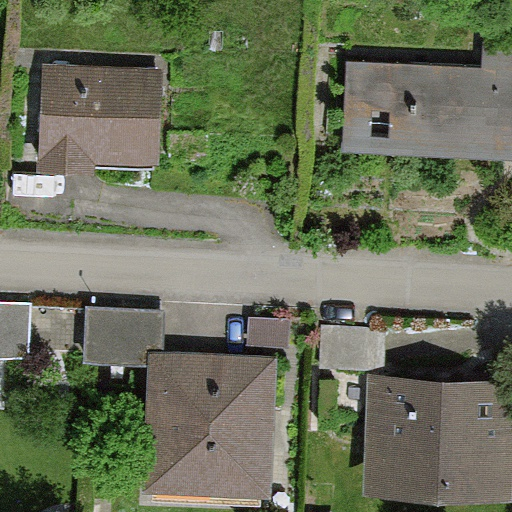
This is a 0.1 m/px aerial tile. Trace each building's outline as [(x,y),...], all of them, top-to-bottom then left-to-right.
[(151,68),(26,67),(25,162),(150,163),(151,68)] [(511,71),(308,68),(307,154),(511,157),(511,71)] [(0,362),(25,363),(28,311),(0,309),(0,362)] [(73,360),(140,366),(130,483),(260,494),(272,361),(155,351),(158,316),(78,309),(73,360)] [(503,384),(360,384),(361,497),(503,496),(503,384)]
